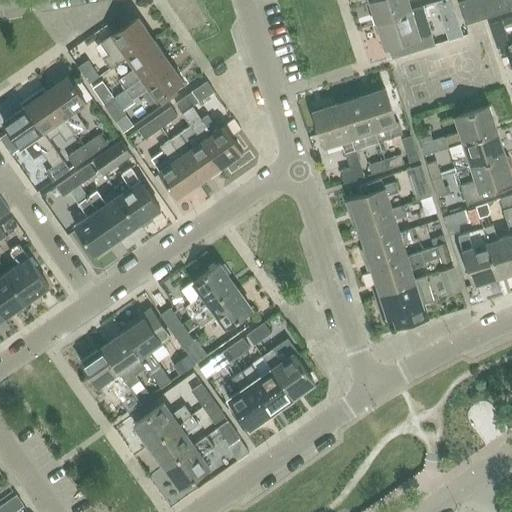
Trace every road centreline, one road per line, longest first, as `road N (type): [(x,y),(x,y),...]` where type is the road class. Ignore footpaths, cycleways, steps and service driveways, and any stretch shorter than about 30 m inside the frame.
road 1 (residential): [(0,368),(296,164)]
road 2 (residential): [(200,511),(370,393)]
road 3 (residential): [(296,164),(243,0)]
road 4 (residential): [(370,393),(511,320)]
road 5 (residential): [(332,277),(370,393)]
